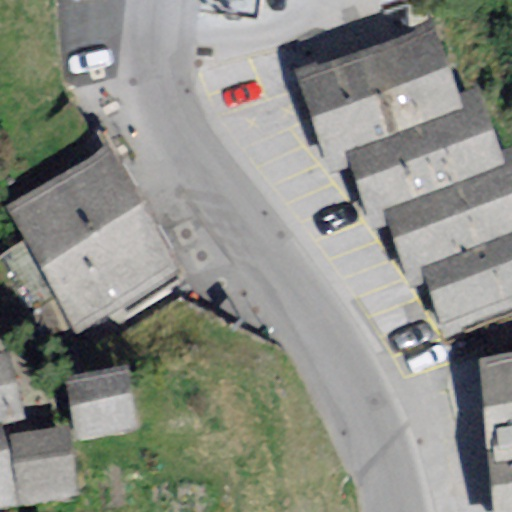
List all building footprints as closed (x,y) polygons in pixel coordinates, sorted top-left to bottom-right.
[(483,143),(454,45),(310,87),(339,185),(364,178),(483,143)] [(511,136),(511,134),(483,143),(364,178),(380,230),(403,223),(511,190),(511,136)] [(185,288),(114,162),(10,220),(80,346),(185,288)] [(511,190),(403,223),(425,296),(442,291),(511,270),(511,190)] [(511,270),(442,291),(460,351),(511,335),(511,270)] [(21,373),(0,376),(0,441),(32,437),(21,373)] [(140,384),(76,394),(85,457),(149,448),(140,384)] [(14,449),(23,511),(74,511),(82,511),(72,440),(14,449)] [(23,511),(14,449),(0,450),(0,511),(23,511)]
